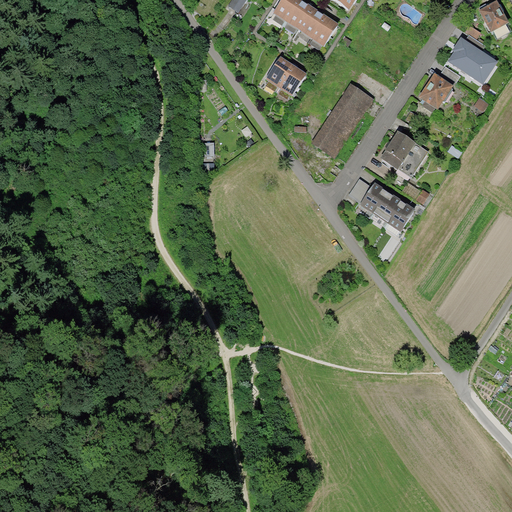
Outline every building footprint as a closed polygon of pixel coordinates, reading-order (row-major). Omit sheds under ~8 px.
[(231,0),(228,6),(237,13),(246,0),(231,0)] [(303,0),(282,0),(274,12),(325,46),(340,25),(331,19),(319,11),(306,2),(303,0)] [(330,0),(347,11),(353,1),(354,0),(330,0)] [(407,0),(401,0),(393,12),(416,28),(426,13),(407,0)] [(509,24),(497,2),(477,12),(488,34),(509,24)] [(469,34),(477,39),(481,33),(470,25),(466,32),(469,34)] [(351,41),(345,37),(341,44),(348,48),(351,41)] [(498,61),(461,37),(451,51),(453,52),(448,62),(483,86),(498,61)] [(282,57),(266,79),(292,97),(308,75),(301,70),(287,60),(282,57)] [(458,75),(445,67),(442,73),(439,78),(433,74),(424,87),(420,95),(418,97),(425,101),(422,107),(433,113),(435,108),(438,110),(460,77),(458,75)] [(350,86),(311,143),(334,158),(372,101),(350,86)] [(478,99),(473,107),(483,113),(488,106),(478,99)] [(430,152),(399,131),(387,148),(379,158),(410,180),(430,152)] [(452,146),(448,152),(458,159),(462,153),(452,146)] [(378,187),(374,183),(372,189),(360,180),(349,196),(361,204),(359,206),(401,232),(415,211),(411,208),(396,198),(378,187)] [(407,183),(401,191),(423,206),(430,195),(423,191),(422,192),(407,183)]
